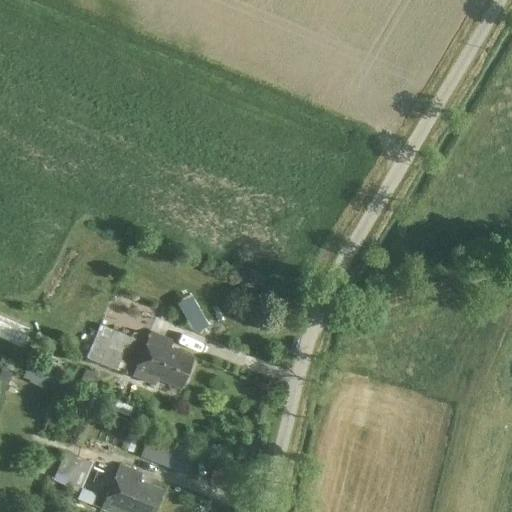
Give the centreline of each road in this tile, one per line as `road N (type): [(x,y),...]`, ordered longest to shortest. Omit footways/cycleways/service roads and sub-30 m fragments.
road 1 (unclassified): [(268,511),(326,293)]
road 2 (track): [(319,312),(343,313),(511,264)]
